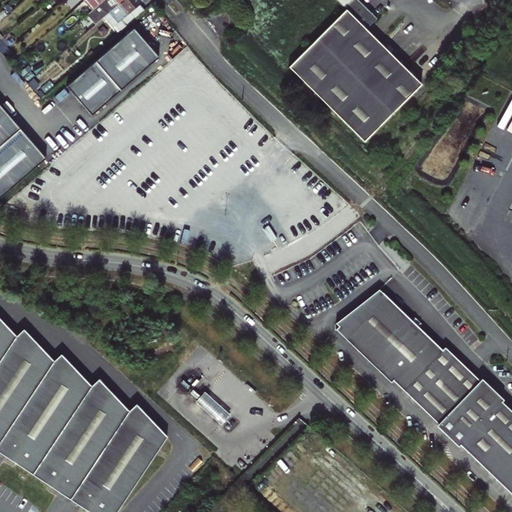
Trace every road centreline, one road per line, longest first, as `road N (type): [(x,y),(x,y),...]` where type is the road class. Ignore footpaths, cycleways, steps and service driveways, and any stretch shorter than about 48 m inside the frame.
road 1 (residential): [(168,0),(232,75),(418,248),(511,349)]
road 2 (primary): [(373,439),(204,288),(145,267),(0,246)]
road 3 (unknown): [(194,32),(96,118),(61,130),(39,122),(6,85)]
